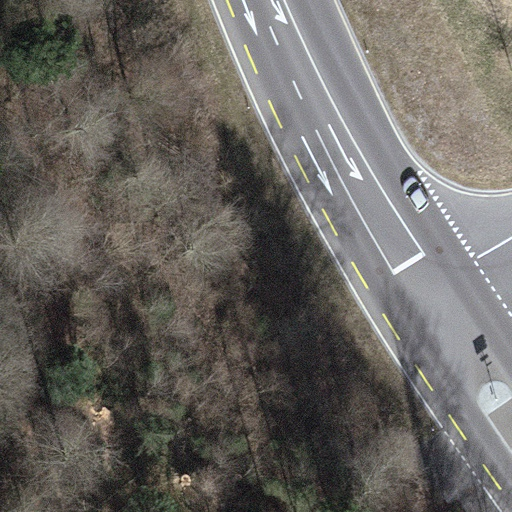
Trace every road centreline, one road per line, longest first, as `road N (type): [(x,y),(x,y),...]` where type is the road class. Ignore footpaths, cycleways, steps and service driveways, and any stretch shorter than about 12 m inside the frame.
road 1 (primary): [(425,289),(351,164),(275,0)]
road 2 (primary): [(511,422),(425,289)]
